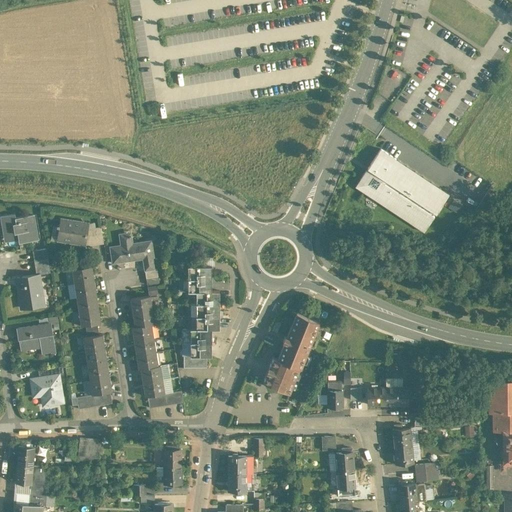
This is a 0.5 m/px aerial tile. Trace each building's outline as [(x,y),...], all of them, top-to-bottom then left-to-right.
[(380,148),(355,186),(424,232),(434,216),(433,215),(434,212),(436,213),(449,194),(380,148)] [(461,205),(454,199),(449,207),(456,212),(461,205)] [(33,215),(14,218),(13,214),(4,216),(7,239),(18,237),(19,242),(37,240),(33,215)] [(89,224),(60,219),(59,225),(57,225),(57,227),(59,227),(57,239),(86,243),(86,242),(88,228),(89,224)] [(101,226),(88,228),(86,242),(92,243),(103,241),(101,226)] [(132,243),(131,234),(127,235),(126,233),(119,234),(121,245),(111,247),(112,253),(111,253),(113,263),(143,258),(145,270),(154,269),(154,268),(152,257),(154,256),(151,240),(132,243)] [(47,248),(33,250),(34,260),(48,258),(47,248)] [(48,258),(34,260),(37,274),(39,274),(51,272),(48,258)] [(76,268),(72,268),(75,284),(94,280),(92,265),(88,266),(76,268)] [(211,265),(188,265),(188,278),(211,278),(211,265)] [(154,269),(145,270),(146,278),(158,276),(157,268),(154,268),(154,269)] [(37,274),(17,277),(19,292),(22,292),(25,308),(44,305),(39,274),(37,274)] [(158,276),(146,278),(147,284),(159,282),(158,276)] [(211,278),(188,278),(188,291),(196,291),(212,291),(212,290),(211,278)] [(94,280),(75,284),(77,297),(97,294),(94,280)] [(156,285),(148,287),(149,294),(157,293),(156,285)] [(212,291),(196,291),(196,303),(220,303),(220,290),(212,290),(212,291)] [(97,294),(77,297),(79,311),(99,308),(97,294)] [(150,295),(131,298),(133,312),(153,309),(150,295)] [(220,303),(196,303),(196,316),(220,316),(220,303)] [(99,308),(79,311),(81,325),(85,325),(97,323),(101,322),(99,308)] [(153,309),(133,312),(135,326),(152,323),(152,324),(155,323),(153,309)] [(320,321),(296,312),(287,336),(285,335),(283,341),(285,341),(278,358),(300,367),(301,368),(320,321)] [(220,316),(196,316),(196,328),(212,328),(220,328),(220,316)] [(50,322),(23,327),(24,337),(20,338),(21,348),(41,345),(42,352),(55,350),(50,322)] [(152,323),(135,326),(132,326),(134,340),(154,337),(152,324),(152,323)] [(212,328),(196,328),(190,328),(190,342),(212,342),(212,328)] [(87,336),(83,337),(85,351),(105,348),(103,334),(99,334),(87,336)] [(154,337),(134,340),(136,354),(156,351),(154,337)] [(212,342),(190,342),(190,355),(207,355),(212,355),(212,342)] [(105,348),(85,351),(88,365),(107,362),(105,348)] [(156,351),(136,354),(139,368),(141,368),(158,365),(156,351)] [(207,355),(190,355),(184,355),(184,367),(207,367),(207,355)] [(278,358),(274,357),(271,363),(269,364),(268,367),(269,367),(268,371),(267,371),(266,373),(266,375),(264,382),(290,392),(300,367),(278,358)] [(107,362),(88,365),(90,379),(110,376),(107,362)] [(158,365),(141,368),(143,382),(163,378),(160,364),(158,365)] [(57,366),(43,368),(45,376),(59,374),(57,366)] [(45,376),(31,378),(33,392),(41,391),(44,405),(63,401),(59,374),(45,376)] [(110,376),(90,379),(92,394),(93,394),(99,393),(105,392),(110,391),(112,391),(110,376)] [(163,378),(143,382),(145,396),(147,395),(153,394),(159,394),(164,393),(165,393),(163,378)] [(402,378),(386,378),(386,387),(386,404),(408,404),(408,396),(410,396),(410,393),(408,393),(407,387),(402,387),(402,378)] [(511,380),(508,381),(506,381),(492,381),(490,381),(490,382),(490,391),(490,393),(490,400),(490,402),(490,411),(490,412),(491,412),(494,412),(494,429),(511,429),(511,380)] [(341,381),(328,381),(328,407),(343,407),(343,390),(342,390),(341,381)] [(362,387),(350,387),(350,399),(362,399),(362,387)] [(386,387),(368,387),(368,404),(386,404),(386,387)] [(422,416),(415,416),(415,426),(434,426),(434,416),(422,416)] [(465,435),(473,434),(473,424),(464,425),(465,435)] [(410,428),(393,429),(394,446),(411,445),(410,428)] [(511,429),(494,429),(494,431),(496,431),(503,431),(503,461),(503,463),(511,462),(511,429)] [(335,436),(322,436),(323,450),(336,449),(335,436)] [(265,450),(265,437),(253,438),(254,450),(264,450),(265,450)] [(101,440),(80,438),(77,459),(99,461),(101,440)] [(35,447),(19,445),(18,464),(33,465),(35,447)] [(411,445),(394,446),(396,464),(413,463),(411,445)] [(351,447),(342,448),(342,452),(336,453),(337,470),(354,469),(353,451),(352,452),(351,447)] [(181,466),(181,448),(164,449),(164,466),(181,466)] [(246,473),(246,456),(229,456),(229,473),(246,473)] [(511,462),(503,463),(503,461),(499,461),(500,473),(506,473),(506,467),(511,467),(511,462)] [(428,463),(415,464),(416,472),(429,470),(428,463)] [(33,465),(18,464),(16,482),(31,483),(31,487),(44,488),(46,466),(33,465)] [(181,466),(164,466),(164,483),(181,483),(181,466)] [(354,469),(337,470),(338,488),(355,486),(354,469)] [(429,470),(416,472),(417,480),(430,479),(429,470)] [(246,473),(229,473),(229,491),(246,491),(246,473)] [(416,483),(407,483),(407,480),(398,480),(399,484),(398,484),(400,502),(418,500),(418,501),(426,500),(424,483),(416,484),(416,483)] [(15,493),(30,494),(31,487),(31,483),(16,482),(15,493)] [(146,484),(134,484),(134,494),(141,494),(145,494),(146,494),(146,484)] [(30,494),(15,493),(15,502),(29,503),(30,494)] [(47,495),(30,494),(29,503),(30,503),(30,504),(43,505),(46,505),(47,495)] [(352,500),(336,501),(336,511),(344,511),(353,510),(353,509),(352,500)] [(418,500),(400,502),(400,511),(418,511),(418,501),(418,500)] [(29,503),(15,502),(14,511),(42,511),(43,505),(30,504),(30,503),(29,503)] [(172,511),(172,503),(154,503),(154,511),(156,511),(172,511)]
